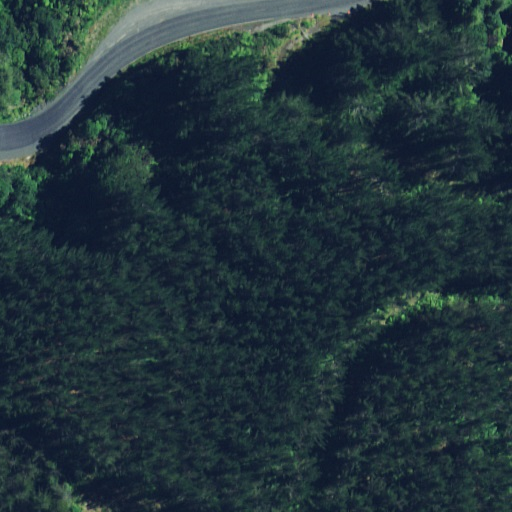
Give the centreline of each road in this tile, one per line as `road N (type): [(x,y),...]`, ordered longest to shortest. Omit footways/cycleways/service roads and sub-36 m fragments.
road 1 (track): [(511,299),(403,307),(329,396),(300,505),(290,511)]
road 2 (track): [(343,0),(299,50),(322,93),(380,135),(511,183)]
road 3 (tertiary): [(0,102),(42,95),(122,14),(173,0)]
